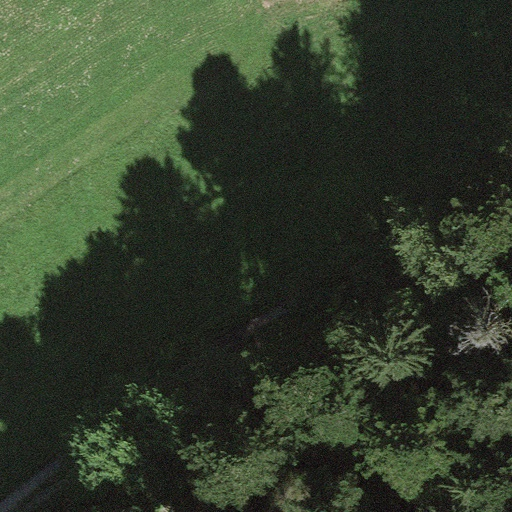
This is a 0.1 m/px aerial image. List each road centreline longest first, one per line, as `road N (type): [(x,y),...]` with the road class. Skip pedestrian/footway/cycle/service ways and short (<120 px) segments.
road 1 (track): [(17,511),(329,299)]
road 2 (track): [(186,511),(329,299)]
road 3 (track): [(329,299),(511,154)]
